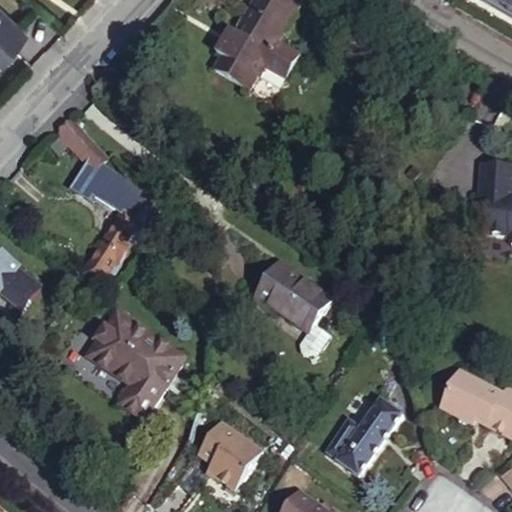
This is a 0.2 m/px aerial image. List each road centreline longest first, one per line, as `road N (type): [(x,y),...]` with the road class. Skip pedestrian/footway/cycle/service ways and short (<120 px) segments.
road 1 (residential): [(0,137),(129,0)]
road 2 (residential): [(399,0),(511,66)]
